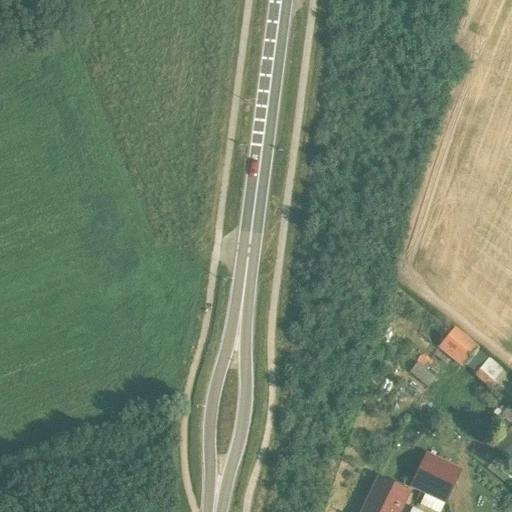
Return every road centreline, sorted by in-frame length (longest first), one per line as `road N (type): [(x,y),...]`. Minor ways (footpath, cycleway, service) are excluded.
road 1 (primary): [(249,249),(213,401),(210,511)]
road 2 (primary): [(217,511),(246,411),(249,249)]
road 3 (primary): [(249,249),(283,0)]
